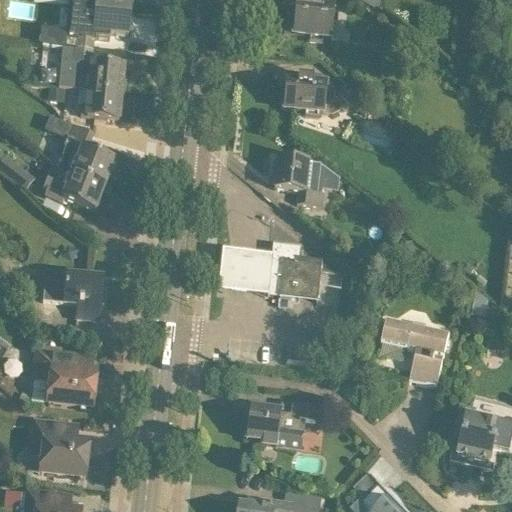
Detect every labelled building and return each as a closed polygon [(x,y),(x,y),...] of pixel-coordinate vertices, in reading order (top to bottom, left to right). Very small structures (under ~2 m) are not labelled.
[(130,11),(131,0),(89,0),(89,7),(130,11)] [(373,0),(356,0),(376,11),(380,4),(373,0)] [(292,23),(294,23),(292,39),(309,40),(309,44),(322,46),(322,41),(336,42),(337,26),(333,25),(335,3),(321,2),(321,6),(304,4),(304,5),(307,5),(307,10),(294,9),(293,9),(292,9),(290,10),(289,11),(288,12),(288,13),(287,14),(287,15),(287,16),(287,17),(287,18),(288,19),(289,20),(289,21),(290,22),(291,22),(292,23)] [(108,43),(109,38),(127,40),(130,11),(89,7),(72,5),(69,38),(74,39),(73,52),(93,54),(93,41),(108,43)] [(92,66),(93,54),(73,52),(65,51),(65,52),(67,53),(65,76),(63,93),(78,94),(87,95),(123,98),(125,84),(122,83),(123,69),(92,66)] [(304,120),(318,121),(319,116),(331,117),(338,113),(339,105),(333,101),(333,93),(326,93),(327,87),(313,86),(313,83),(289,80),(289,85),(285,85),(283,113),(305,115),(304,120)] [(366,105),(345,87),(336,96),(357,114),(366,105)] [(55,105),(56,91),(46,90),(45,104),(55,105)] [(123,98),(87,95),(86,109),(80,109),(79,120),(118,124),(120,110),(122,111),(123,98)] [(367,112),(363,108),(357,114),(362,118),(367,112)] [(67,141),(66,141),(62,152),(73,156),(66,174),(104,189),(114,164),(86,152),(92,137),(74,130),(73,131),(70,130),(66,141),(67,141)] [(0,166),(0,177),(4,180),(23,195),(33,183),(13,168),(5,161),(0,166)] [(320,167),(307,165),(278,162),(274,193),(298,195),(296,208),(322,212),(324,197),(321,197),(322,192),(337,194),(338,181),(320,167)] [(464,185),(471,176),(461,169),(454,178),(464,185)] [(63,207),(64,204),(94,216),(104,189),(66,174),(57,170),(45,200),(63,207)] [(326,246),(331,244),(332,238),(327,235),(322,237),(321,243),(326,246)] [(399,247),(405,266),(417,261),(411,243),(399,247)] [(298,262),(300,251),(273,248),(272,257),(267,299),(279,300),(279,302),(280,302),(280,301),(298,303),(297,304),(298,304),(298,303),(317,305),(320,273),(342,276),(342,270),(322,252),(321,264),(298,262)] [(272,257),(222,252),(217,293),(267,299),(272,257)] [(98,324),(99,312),(100,309),(103,307),(104,299),(101,296),(102,283),(45,277),(42,305),(77,309),(75,322),(98,324)] [(383,329),(384,329),(380,347),(415,355),(408,384),(436,391),(440,371),(447,339),(384,325),(383,329)] [(51,384),(49,407),(91,412),(93,400),(91,400),(94,376),(75,374),(77,360),(37,356),(35,382),(51,384)] [(489,466),(498,431),(501,432),(506,411),(473,403),(471,413),(461,411),(449,462),(472,467),(473,462),(489,466)] [(316,409),(293,406),(291,419),(281,417),(281,415),(250,412),(249,416),(246,418),(244,435),(246,438),(246,443),(263,445),(262,449),(301,453),(304,423),(315,424),(316,409)] [(34,426),(32,450),(29,476),(84,482),(88,446),(62,443),(64,429),(34,426)] [(362,505),(365,511),(400,511),(387,498),(378,489),(362,505)] [(54,511),(56,499),(27,495),(25,511),(54,511)] [(238,505),(238,511),(237,511),(319,511),(321,502),(285,497),(283,511),(238,505)]
